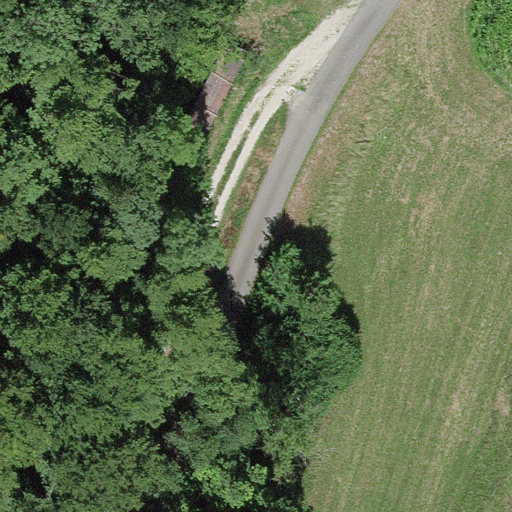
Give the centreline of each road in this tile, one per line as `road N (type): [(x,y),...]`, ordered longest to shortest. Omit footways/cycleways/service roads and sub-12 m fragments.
road 1 (track): [(139,511),(191,404),(299,116),(381,0)]
road 2 (track): [(51,511),(123,402),(244,138),(289,74),(344,45)]
road 3 (track): [(511,192),(325,297),(275,511)]
road 4 (track): [(419,0),(408,75),(453,130),(511,158)]
